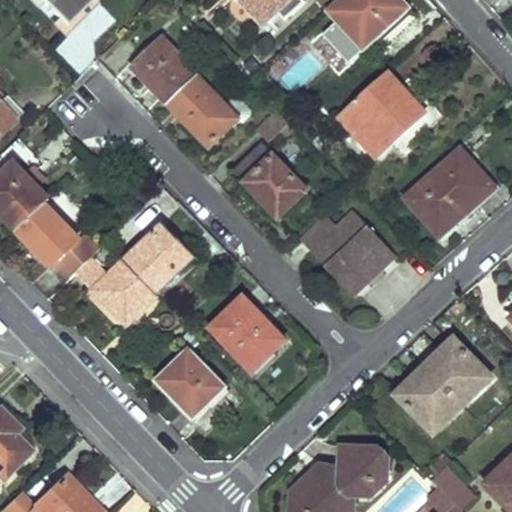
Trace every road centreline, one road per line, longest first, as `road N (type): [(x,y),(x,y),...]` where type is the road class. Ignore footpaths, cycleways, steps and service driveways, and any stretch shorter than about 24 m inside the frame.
road 1 (residential): [(359,361),(146,132),(104,112)]
road 2 (residential): [(207,511),(0,296)]
road 3 (residential): [(207,511),(359,361)]
road 4 (residential): [(359,361),(511,224)]
